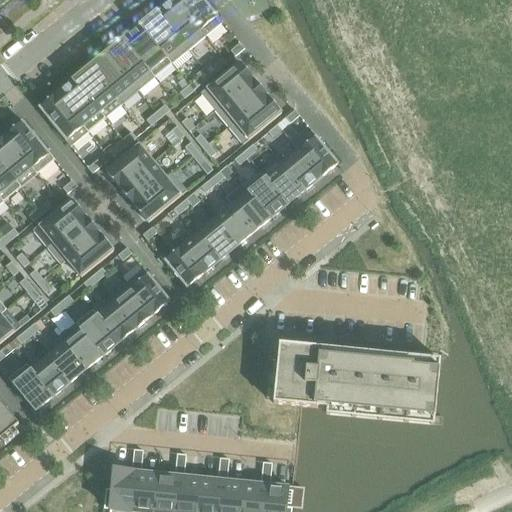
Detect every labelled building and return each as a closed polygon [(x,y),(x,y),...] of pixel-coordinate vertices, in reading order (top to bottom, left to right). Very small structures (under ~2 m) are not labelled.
[(173,0),(172,0),(157,13),(189,52),(205,38),(173,0)] [(203,0),(173,0),(205,38),(223,24),(203,0)] [(157,13),(140,27),(172,66),(189,52),(157,13)] [(140,27),(123,41),(155,79),(172,66),(140,27)] [(123,41),(107,54),(138,93),(155,79),(123,41)] [(236,59),(245,51),(240,44),(230,52),(236,59)] [(107,54),(90,68),(122,107),(138,93),(107,54)] [(218,73),(227,65),(222,59),(212,66),(218,73)] [(200,95),(215,113),(254,81),(239,63),(200,95)] [(90,68),(73,82),(105,120),(122,107),(90,68)] [(197,78),(188,86),(193,92),(202,84),(197,78)] [(267,98),(254,81),(215,113),(229,129),(267,98)] [(73,82),(57,95),(88,134),(105,120),(73,82)] [(184,99),(193,92),(188,86),(179,94),(184,99)] [(57,95),(39,110),(71,149),(88,134),(57,95)] [(282,115),(267,98),(229,129),(243,147),(282,115)] [(164,106),(155,113),(160,119),(169,111),(164,106)] [(295,112),(285,120),(290,126),(300,118),(295,112)] [(151,127),(160,119),(155,113),(146,121),(151,127)] [(181,123),(189,134),(195,129),(187,119),(181,123)] [(23,123),(6,137),(32,170),(31,170),(37,177),(55,162),(23,123)] [(277,126),(267,134),(272,140),(282,132),(277,126)] [(171,132),(179,142),(185,137),(177,127),(171,132)] [(130,133),(121,140),(126,146),(135,138),(130,133)] [(195,141),(203,150),(208,146),(200,136),(195,141)] [(6,137),(0,142),(0,164),(16,184),(17,183),(31,170),(32,170),(6,137)] [(317,138),(299,153),(321,179),(338,165),(317,138)] [(117,154),(126,146),(121,140),(112,148),(117,154)] [(185,149),(193,158),(198,154),(191,144),(185,149)] [(106,172),(120,190),(153,163),(138,146),(106,172)] [(216,155),(208,146),(203,150),(211,160),(216,155)] [(253,146),(244,153),(248,159),(258,152),(253,146)] [(239,167),(248,159),(244,153),(235,161),(239,167)] [(321,179),(299,153),(283,166),(282,166),(304,193),(321,179)] [(198,154),(193,158),(208,176),(213,171),(198,154)] [(287,207),(304,193),(282,166),(283,166),(278,160),(260,175),(265,181),(266,180),(287,207)] [(92,175),(102,168),(96,161),(87,168),(92,175)] [(120,190),(134,206),(166,180),(166,179),(153,163),(120,190)] [(0,164),(0,199),(4,204),(22,189),(17,183),(16,184),(0,164)] [(172,174),(166,179),(166,180),(134,206),(148,224),(187,192),(172,174)] [(220,174),(210,181),(215,187),(224,179),(220,174)] [(249,194),(271,220),(287,207),(266,180),(265,181),(249,194)] [(206,194),(215,187),(210,181),(201,188),(206,194)] [(63,190),(67,196),(77,188),(72,182),(63,190)] [(249,194),(232,207),(254,234),(271,220),(249,194)] [(39,227),(53,244),(86,218),(71,201),(39,227)] [(186,201),(177,208),(182,214),(191,206),(186,201)] [(47,203),(38,211),(43,216),(52,209),(47,203)] [(232,207),(215,221),(237,248),(254,234),(232,207)] [(172,221),(182,214),(177,208),(168,216),(172,221)] [(33,224),(43,216),(38,211),(29,218),(33,224)] [(61,266),(67,261),(99,235),(86,218),(53,244),(48,249),(61,266)] [(215,221),(199,235),(220,261),(237,248),(215,221)] [(152,229),(143,237),(148,243),(157,235),(152,229)] [(14,230),(5,238),(9,244),(18,236),(14,230)] [(114,252),(99,235),(67,261),(81,279),(114,252)] [(199,235),(182,248),(204,275),(220,261),(199,235)] [(0,251),(9,244),(5,238),(0,241),(0,251)] [(186,289),(204,275),(182,248),(164,263),(186,289)] [(127,249),(118,257),(122,263),(123,262),(131,256),(132,255),(127,249)] [(15,260),(23,269),(29,264),(22,254),(15,260)] [(131,256),(123,262),(127,268),(135,261),(131,256)] [(5,268),(13,278),(19,273),(11,263),(5,268)] [(102,270),(93,277),(97,283),(106,275),(102,270)] [(144,270),(126,284),(153,317),(170,302),(144,270)] [(29,276),(37,286),(43,280),(36,271),(29,276)] [(88,290),(97,283),(93,277),(83,285),(88,290)] [(18,285),(26,295),(33,289),(25,280),(18,285)] [(51,290),(43,280),(37,286),(45,295),(51,290)] [(126,284),(109,298),(136,330),(153,317),(126,284)] [(41,298),(33,289),(26,295),(34,304),(41,298)] [(68,297),(59,305),(64,310),(73,303),(68,297)] [(109,298),(93,311),(119,344),(136,330),(109,298)] [(55,318),(64,310),(59,305),(50,312),(55,318)] [(93,311),(76,325),(103,358),(119,344),(93,311)] [(0,345),(15,334),(1,317),(0,316),(0,345)] [(27,318),(18,325),(21,329),(30,321),(27,318)] [(35,325),(26,332),(31,338),(40,330),(35,325)] [(76,325),(59,339),(86,371),(103,358),(76,325)] [(21,345),(31,338),(26,332),(17,340),(21,345)] [(42,353),(47,359),(48,359),(69,385),(86,371),(59,339),(42,353)] [(274,405),(302,408),(435,421),(440,370),(414,368),(415,365),(336,358),(336,351),(279,345),(274,405)] [(47,359),(32,372),(31,372),(53,399),(69,385),(48,359),(47,359)] [(35,413),(53,399),(31,372),(32,372),(27,365),(8,381),(35,413)] [(0,401),(0,440),(19,425),(0,401)] [(134,452),(133,462),(142,463),(143,452),(134,452)] [(177,456),(176,466),(185,467),(186,457),(177,456)] [(220,460),(219,471),(228,472),(229,461),(220,460)] [(133,462),(132,473),(137,473),(132,511),(154,511),(158,475),(141,473),(142,463),(133,462)] [(263,465),(262,475),(271,476),(272,465),(263,465)] [(176,466),(175,477),(180,477),(176,511),(197,511),(201,479),(184,478),(185,467),(176,466)] [(106,491),(104,510),(110,511),(109,511),(132,511),(137,473),(132,473),(114,471),(112,491),(106,491)] [(219,471),(218,481),(222,482),(219,511),(241,511),(244,484),(227,482),(228,472),(219,471)] [(158,475),(154,511),(176,511),(180,477),(175,477),(158,475)] [(262,475),(261,486),(266,486),(262,511),(291,511),(292,509),(286,509),(288,488),(270,486),(271,476),(262,475)] [(201,479),(197,511),(219,511),(222,482),(218,481),(201,479)] [(244,484),(241,511),(262,511),(266,486),(261,486),(244,484)]
